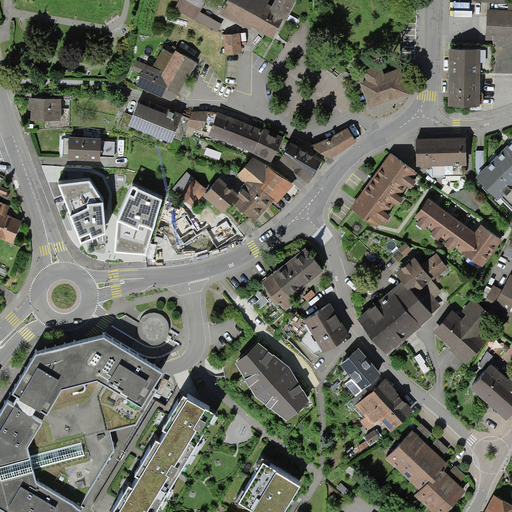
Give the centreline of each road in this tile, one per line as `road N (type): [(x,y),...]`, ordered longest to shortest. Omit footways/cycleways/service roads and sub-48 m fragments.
road 1 (residential): [(301,212),(327,241),(352,321),(401,380),(491,454)]
road 2 (residential): [(89,287),(213,266),(254,248),(301,212)]
road 3 (residential): [(382,137),(353,115),(311,134),(199,103)]
road 4 (residential): [(18,153),(57,271)]
